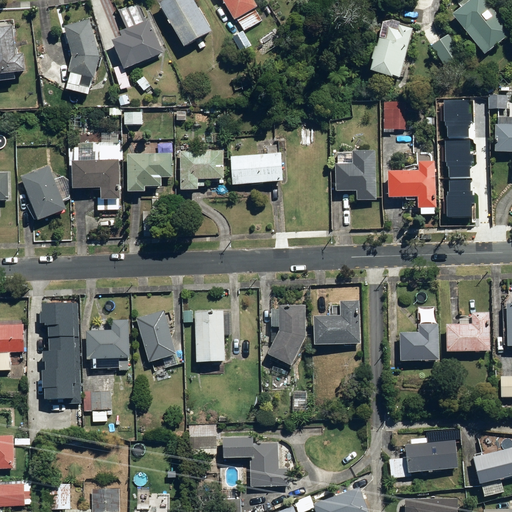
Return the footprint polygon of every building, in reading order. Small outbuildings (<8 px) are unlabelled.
[(188,0),(166,0),(156,7),(182,50),(195,42),(199,50),(206,46),(201,38),(210,33),(197,11),(195,12),(188,0)] [(215,0),(216,1),(217,0),(219,0),(234,23),(256,10),(250,0),(215,0)] [(481,0),(468,0),(448,18),(482,58),(510,33),(481,0)] [(109,43),(111,47),(121,74),(163,57),(150,22),(142,25),(134,5),(117,12),(124,32),(117,35),(119,39),(109,43)] [(399,83),(413,27),(379,19),(365,75),(399,83)] [(69,51),(67,77),(64,94),(89,98),(92,81),(97,58),(88,22),(63,29),(69,51)] [(11,29),(0,29),(0,84),(14,83),(14,76),(23,75),(22,55),(12,56),(11,29)] [(243,34),(232,39),(239,53),(250,47),(243,34)] [(447,35),(429,47),(443,68),(461,57),(447,35)] [(143,78),(136,83),(144,94),(151,88),(143,78)] [(176,96),(162,96),(161,106),(176,106),(176,96)] [(487,112),(506,113),(506,98),(487,98),(487,112)] [(382,132),(405,132),(405,105),(382,106),(382,132)] [(142,115),(123,114),(122,128),(141,129),(142,115)] [(189,115),(176,114),(175,123),(188,123),(189,115)] [(511,176),(511,128),(493,128),(492,157),(511,157),(511,177),(511,176)] [(333,196),(354,196),(355,205),(377,204),(374,153),(350,154),(351,167),(333,167),(333,196)] [(222,154),(179,154),(178,195),(196,195),(196,184),(222,184),(222,154)] [(171,156),(125,156),(126,197),(143,197),(143,191),(160,191),(160,182),(172,181),(171,156)] [(282,186),(280,156),(228,158),(230,189),(282,186)] [(117,164),(69,165),(70,195),(98,194),(98,206),(118,205),(117,164)] [(385,203),(416,202),(416,213),(435,213),(436,164),(416,164),(416,174),(384,176),(385,203)] [(484,207),(484,166),(438,166),(438,194),(448,194),(448,203),(465,203),(465,207),(484,207)] [(48,168),(18,180),(37,225),(66,214),(48,168)] [(8,176),(0,176),(0,204),(8,204),(8,176)] [(310,321),(311,351),(360,348),(358,303),(338,304),(339,319),(310,321)] [(290,370),(305,339),(304,307),(277,308),(278,334),(266,358),(290,370)] [(163,314),(134,321),(147,367),(175,359),(163,314)] [(222,314),(193,314),(194,368),(223,367),(222,314)] [(442,327),(443,356),(488,354),(487,314),(469,315),(469,326),(442,327)] [(49,315),(48,331),(30,357),(52,372),(75,340),(77,317),(49,315)] [(128,362),(127,322),(109,323),(110,333),(84,334),(85,363),(128,362)] [(437,363),(437,326),(416,326),(416,335),(397,335),(397,364),(437,363)] [(22,327),(0,327),(0,355),(23,355),(22,327)] [(511,378),(497,379),(498,401),(511,400),(511,378)] [(400,380),(389,380),(389,390),(400,390),(400,380)] [(89,393),(89,413),(91,413),(106,413),(109,413),(109,393),(89,393)] [(309,395),(295,395),(295,411),(309,411),(309,395)] [(91,425),(105,425),(106,413),(91,413),(91,425)] [(105,425),(91,425),(91,436),(105,436),(105,425)] [(218,427),(189,427),(189,450),(218,450),(218,427)] [(401,443),(403,460),(388,462),(389,479),(456,472),(455,455),(453,438),(401,443)] [(12,439),(0,439),(0,473),(13,473),(13,466),(12,439)] [(221,461),(249,461),(249,488),(288,488),(288,472),(278,472),(277,447),(250,447),(250,441),(221,441),(221,461)] [(503,496),(499,483),(511,479),(511,448),(469,461),(476,489),(480,488),(483,501),(503,496)] [(70,511),(71,483),(49,483),(49,511),(64,511),(70,511)] [(22,486),(0,486),(0,508),(23,508),(22,486)] [(367,511),(359,491),(311,509),(311,511),(367,511)] [(119,511),(119,492),(92,492),(92,511),(119,511)] [(166,511),(167,497),(149,497),(148,511),(166,511)] [(455,511),(455,502),(404,502),(403,511),(455,511)]
